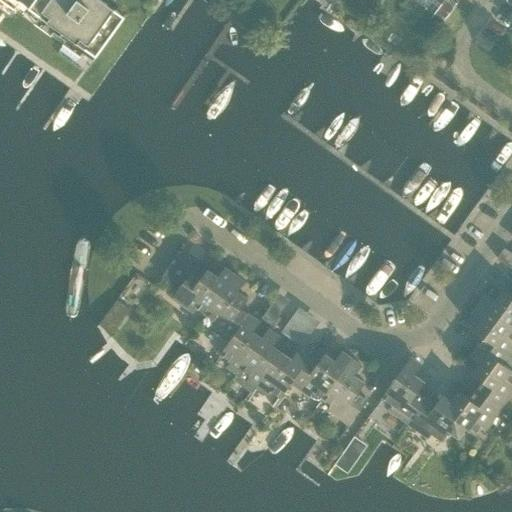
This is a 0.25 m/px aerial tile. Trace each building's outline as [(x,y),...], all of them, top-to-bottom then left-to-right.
[(26,12),(35,0),(7,0),(5,3),(14,9),(17,5),(26,12)] [(42,30),(63,0),(35,0),(26,12),(36,19),(33,23),(42,30)] [(63,0),(42,30),(51,36),(53,32),(59,36),(85,0),(63,0)] [(85,0),(59,36),(65,41),(62,44),(71,51),(106,3),(101,0),(85,0)] [(454,0),(412,0),(442,21),(457,1),(454,0)] [(125,17),(106,3),(71,51),(80,57),(83,53),(93,61),(125,17)] [(511,269),(511,252),(504,247),(496,258),(511,269)] [(206,314),(235,275),(224,267),(217,277),(207,269),(207,270),(198,263),(194,268),(178,256),(162,277),(179,288),(172,297),(193,312),(196,307),(206,314)] [(245,282),(235,275),(206,314),(215,321),(212,325),(231,339),(232,340),(249,314),(240,308),(248,299),(238,292),(245,282)] [(511,296),(503,290),(496,300),(486,293),(479,303),(511,327),(511,296)] [(272,325),(290,300),(279,292),(261,317),(272,325)] [(511,327),(479,303),(472,313),(481,320),(474,330),(484,337),(477,346),(502,365),(503,364),(511,351),(511,327)] [(291,339),(310,313),(299,306),(280,331),(291,339)] [(320,321),(310,313),(291,339),(301,347),(320,321)] [(262,338),(261,338),(252,331),(260,321),(249,314),(232,340),(231,339),(220,354),(230,361),(227,366),(238,374),(242,369),(241,368),(262,338)] [(256,387),(282,352),(273,346),(279,336),(268,328),(261,338),(262,338),(241,368),(242,369),(250,375),(246,380),(256,387)] [(511,382),(511,370),(503,364),(502,365),(477,346),(470,357),(480,364),(473,374),(482,381),(476,390),(501,408),(511,392),(511,385),(510,384),(511,382)] [(280,397),(291,382),(290,382),(308,356),(298,349),(291,359),(282,352),(256,387),(267,395),(270,390),(280,397)] [(313,391),(323,398),(351,358),(341,351),(334,360),(324,353),(317,363),(308,356),(290,382),(291,382),(310,396),(313,391)] [(388,409),(408,423),(426,398),(417,391),(424,382),(414,375),(421,365),(410,357),(382,397),(392,404),(388,409)] [(351,358),(323,398),(332,405),(328,409),(349,424),(367,399),(358,392),(365,382),(355,375),(362,365),(351,358)] [(448,430),(458,437),(452,402),(443,395),(447,388),(440,383),(432,395),(439,400),(436,405),(426,398),(408,423),(428,437),(431,432),(442,440),(448,430)] [(487,428),(501,408),(476,390),(469,399),(460,392),(452,402),(458,437),(465,427),(475,434),(482,424),(487,428)]
